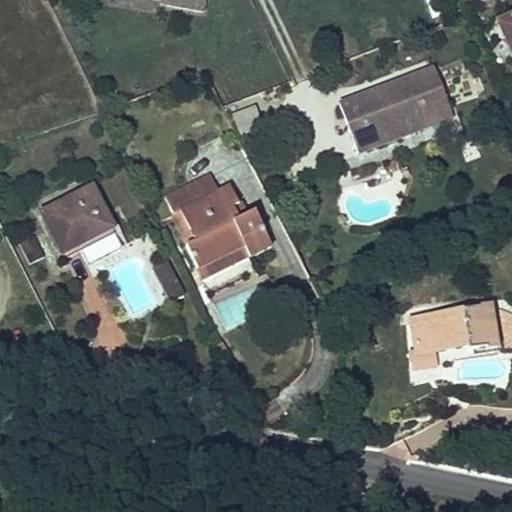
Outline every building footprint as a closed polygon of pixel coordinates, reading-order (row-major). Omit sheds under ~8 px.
[(423,0),(431,21),(445,16),(439,0),(423,0)] [(454,57),(360,92),(378,143),(474,107),(454,57)] [(137,93),(131,79),(116,87),(123,100),(137,93)] [(239,136),(257,128),(249,111),(257,108),(254,101),(239,108),(241,112),(230,117),(239,136)] [(239,181),(231,166),(185,185),(192,204),(190,206),(217,260),(261,239),(267,251),(291,239),(275,206),(264,210),(248,178),(239,181)] [(114,181),(63,206),(83,245),(133,220),(114,181)] [(0,257),(15,250),(0,221),(0,257)] [(22,266),(42,262),(37,238),(17,242),(22,266)] [(267,251),(261,239),(217,260),(223,272),(267,251)] [(208,287),(190,253),(174,261),(191,295),(208,287)] [(168,299),(179,294),(166,270),(155,276),(168,299)] [(247,321),(244,306),(267,302),(264,290),(216,299),(221,326),(247,321)] [(511,325),(509,308),(433,318),(438,350),(438,353),(455,351),(489,347),(491,354),(511,351),(511,325)] [(455,351),(438,353),(438,350),(431,351),(434,369),(457,366),(455,351)] [(418,511),(419,510),(386,502),(383,511),(418,511)]
